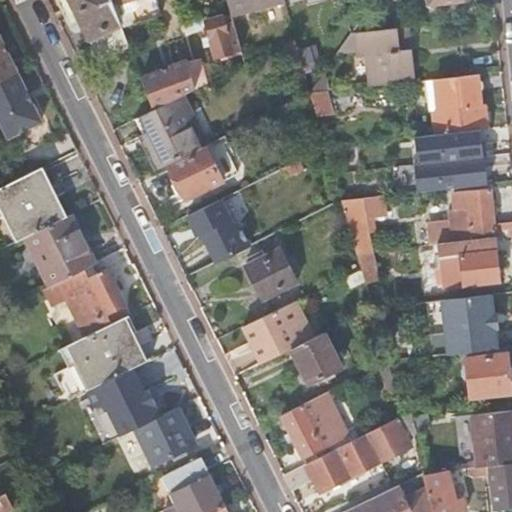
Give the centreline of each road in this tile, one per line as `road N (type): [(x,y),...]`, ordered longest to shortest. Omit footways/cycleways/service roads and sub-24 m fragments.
road 1 (residential): [(24,0),(280,511)]
road 2 (unknown): [(329,511),(414,471),(446,429)]
